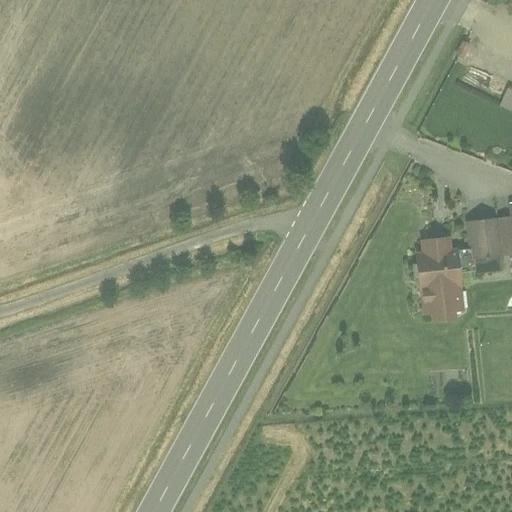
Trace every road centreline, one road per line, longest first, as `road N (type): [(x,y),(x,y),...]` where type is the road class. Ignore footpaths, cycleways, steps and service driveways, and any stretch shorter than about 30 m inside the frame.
road 1 (residential): [(0,311),(276,219),(309,232)]
road 2 (tertiary): [(309,232),(156,511)]
road 3 (tertiary): [(435,0),(309,232)]
